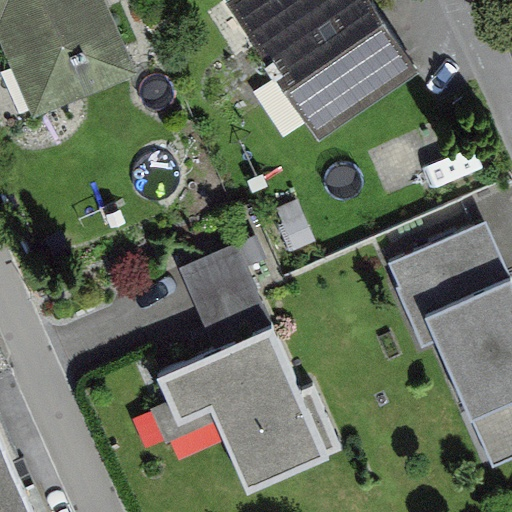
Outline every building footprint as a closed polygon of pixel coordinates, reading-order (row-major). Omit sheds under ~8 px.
[(116,0),(0,0),(0,19),(11,15),(45,101),(142,62),(116,0)] [(430,67),(383,0),(236,0),(331,135),(430,67)] [(404,255),(497,468),(511,461),(511,254),(495,215),(404,255)] [(250,239),(191,264),(222,336),(165,361),(188,415),(212,404),(249,489),(341,449),(250,239)] [(0,511),(30,511),(0,441),(0,511)]
